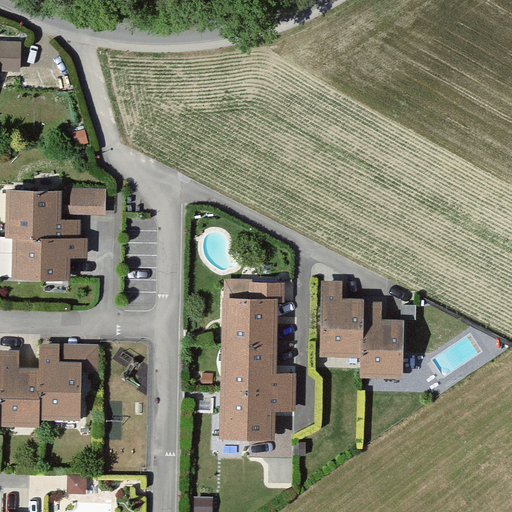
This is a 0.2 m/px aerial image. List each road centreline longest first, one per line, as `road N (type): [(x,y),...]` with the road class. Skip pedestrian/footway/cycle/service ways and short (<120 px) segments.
road 1 (residential): [(163,511),(168,209),(164,188),(123,161),(109,140),(81,47),(83,25)]
road 2 (unclassified): [(83,25),(199,32),(310,0)]
